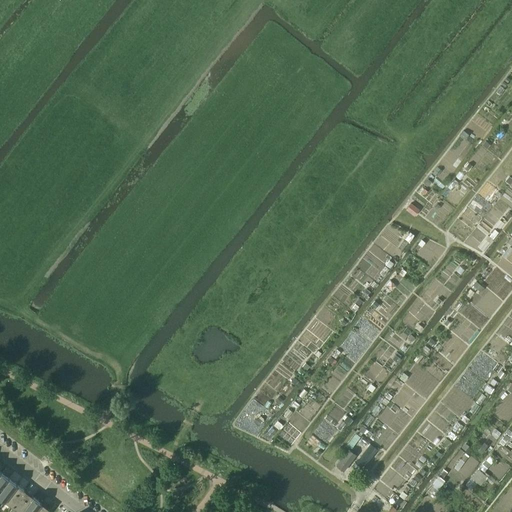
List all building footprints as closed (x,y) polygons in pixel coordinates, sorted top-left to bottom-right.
[(348,449),(336,465),(343,470),(356,454),(348,449)] [(365,469),(355,462),(352,466),(362,473),(365,469)] [(1,472),(0,473),(0,490),(9,478),(1,472)] [(9,478),(0,490),(0,496),(5,500),(17,484),(9,478)] [(17,484),(5,500),(13,507),(25,490),(17,484)] [(25,490),(13,507),(10,510),(12,511),(21,511),(33,496),(25,490)] [(33,496),(21,511),(33,511),(41,502),(33,496)] [(41,502),(33,511),(46,511),(49,509),(41,502)]
